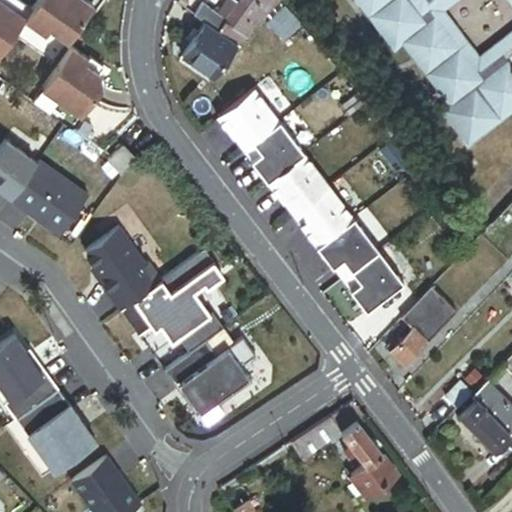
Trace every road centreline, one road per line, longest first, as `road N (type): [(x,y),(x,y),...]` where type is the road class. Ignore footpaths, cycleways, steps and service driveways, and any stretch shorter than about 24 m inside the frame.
road 1 (residential): [(151,0),(141,41),(149,94),(167,135),(350,372)]
road 2 (residential): [(183,477),(32,278),(0,254)]
road 3 (residential): [(350,372),(183,477)]
road 4 (residential): [(350,372),(455,511)]
